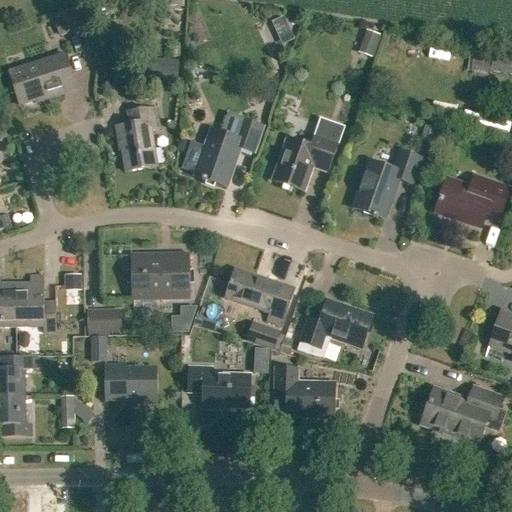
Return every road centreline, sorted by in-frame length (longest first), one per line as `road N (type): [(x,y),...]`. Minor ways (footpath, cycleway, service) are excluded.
road 1 (residential): [(50,231),(93,219),(194,220),(321,242),(422,273)]
road 2 (residential): [(353,488),(243,478),(0,479)]
road 3 (residential): [(353,488),(422,273)]
road 4 (residential): [(50,231),(34,163),(42,145),(88,131)]
